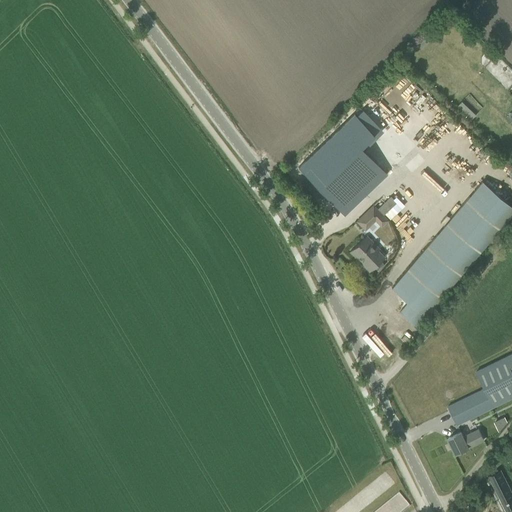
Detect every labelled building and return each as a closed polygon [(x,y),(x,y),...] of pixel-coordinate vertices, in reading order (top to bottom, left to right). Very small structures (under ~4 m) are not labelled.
[(470,119),(475,115),(461,101),(456,106),(470,119)] [(354,113),(298,166),(344,215),(387,174),(361,146),(374,134),(354,113)] [(403,192),(423,173),(418,169),(399,187),(403,192)] [(399,312),(416,327),(511,213),(511,203),(482,181),(391,287),(408,302),(399,312)] [(383,202),(377,208),(383,214),(389,208),(383,202)] [(357,221),(365,230),(381,214),(373,205),(357,221)] [(350,251),(369,272),(375,266),(381,261),(384,257),(365,237),(350,251)] [(381,261),(375,266),(378,270),(384,265),(381,261)] [(368,334),(364,339),(388,356),(391,351),(368,334)] [(481,389),(448,406),(457,425),(511,397),(511,353),(475,371),(475,372),(483,388),(481,389)] [(463,435),(461,432),(448,438),(456,454),(484,440),(478,428),(463,435)] [(511,494),(500,471),(489,476),(503,503),(511,498),(511,494)] [(363,508),(368,497),(359,493),(354,504),(363,508)]
